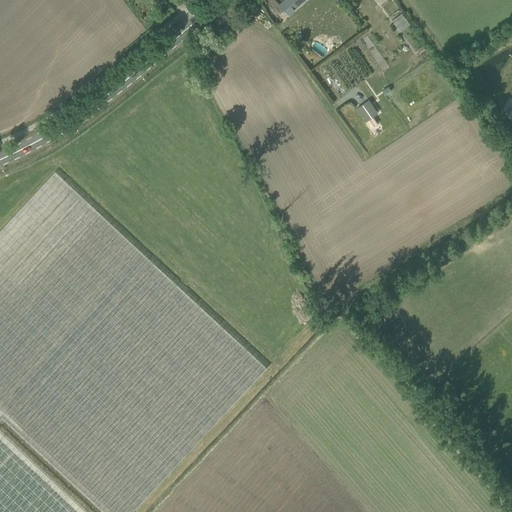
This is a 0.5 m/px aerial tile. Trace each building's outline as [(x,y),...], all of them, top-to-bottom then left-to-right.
[(283,0),(279,5),(284,11),(288,15),(304,0),(283,0)] [(402,13),(392,19),(399,30),(409,24),(402,13)] [(355,107),(364,121),(377,112),(369,98),(355,107)] [(0,418),(2,417),(103,511),(131,511),(266,367),(55,171),(0,230),(0,418)] [(0,511),(88,511),(0,429),(0,511)]
